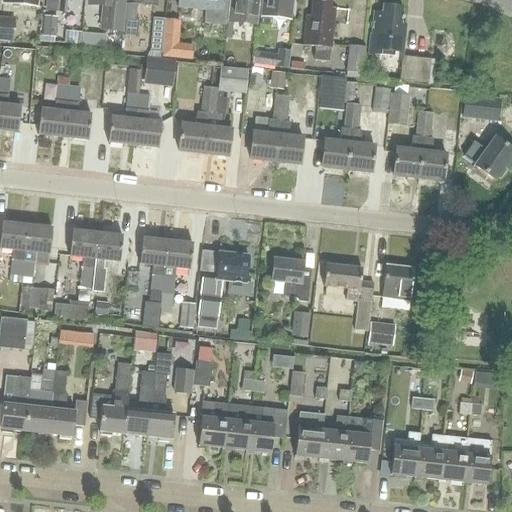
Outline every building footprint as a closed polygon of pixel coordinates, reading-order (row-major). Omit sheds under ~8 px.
[(47,0),(46,11),(63,13),(64,0),(71,0),(78,1),(77,0),(47,0)] [(121,31),(124,3),(113,2),(112,0),(87,0),(87,5),(102,7),(100,29),(121,31)] [(156,0),(126,0),(123,35),(136,36),(137,21),(135,21),(136,4),(156,6),(156,0)] [(177,0),(177,7),(205,10),(204,23),(224,25),(226,0),(177,0)] [(256,25),(258,0),(233,0),(233,1),(230,1),(228,22),(234,22),(256,25)] [(262,0),(261,17),(260,25),(270,26),(271,18),(290,20),(291,0),(262,0)] [(328,62),(329,49),(331,49),(335,9),(331,9),(331,1),(323,0),(311,0),(310,23),(305,22),(302,46),(314,47),(313,60),(328,62)] [(374,13),(370,50),(370,55),(393,57),(394,52),(403,53),(405,26),(400,25),(402,8),(383,6),(382,14),(374,13)] [(57,16),(44,15),(42,36),(55,37),(57,16)] [(0,41),(12,43),(14,19),(0,17),(0,41)] [(161,52),(164,19),(152,18),(149,52),(161,52)] [(177,20),(164,19),(161,52),(161,57),(174,58),(177,20)] [(233,39),(234,22),(228,22),(227,22),(225,38),(233,39)] [(82,34),(81,45),(98,47),(104,47),(105,44),(105,36),(82,34)] [(349,47),(346,72),(346,78),(362,79),(365,48),(349,47)] [(291,51),(277,49),(274,67),(283,68),(288,69),(291,51)] [(175,59),(147,56),(145,83),(173,86),(175,59)] [(427,83),(430,60),(402,57),(400,80),(427,83)] [(303,70),(304,63),(290,61),(289,69),(303,70)] [(245,95),(247,70),(220,68),(217,92),(245,95)] [(284,73),(271,72),(269,89),(282,91),(284,73)] [(342,104),(345,83),(345,79),(321,77),(317,109),(341,111),(342,104)] [(0,78),(0,131),(17,133),(20,107),(6,106),(9,80),(0,78)] [(53,111),(40,110),(37,136),(62,139),(65,112),(68,87),(56,86),(53,111)] [(65,112),(62,139),(88,141),(91,115),(76,114),(79,88),(68,87),(65,112)] [(390,89),(373,87),(371,112),(387,113),(390,89)] [(203,155),(210,89),(202,88),(200,113),(197,113),(195,127),(180,125),(177,152),(203,155)] [(210,89),(203,155),(228,157),(231,131),(216,129),(217,114),(214,114),(217,89),(210,89)] [(387,125),(405,127),(408,95),(390,93),(387,125)] [(132,147),(135,120),(138,95),(126,94),(123,119),(110,117),(107,144),(132,147)] [(146,121),(148,97),(138,95),(135,120),(132,147),(157,149),(160,123),(146,121)] [(274,162),(282,96),(273,95),(270,121),(269,121),(268,135),(252,133),(249,160),(274,162)] [(282,96),(274,162),(299,165),(302,139),(287,137),(289,122),(285,122),(288,97),(282,96)] [(497,122),(499,101),(464,96),(461,118),(497,122)] [(346,171),(354,105),(344,104),(342,128),(339,127),(337,143),(324,142),(321,168),(346,171)] [(354,105),(346,171),(371,174),(374,147),(359,145),(361,130),(357,129),(360,105),(354,105)] [(422,138),(425,113),(417,112),(414,137),(422,138)] [(429,139),(432,114),(425,113),(422,138),(421,151),(418,179),(443,182),(446,155),(430,154),(432,140),(429,139)] [(418,179),(421,151),(422,138),(414,137),(412,137),(411,152),(395,150),(393,176),(418,179)] [(503,169),(511,156),(511,150),(494,138),(484,151),(475,145),(464,160),(495,181),(497,178),(500,180),(506,171),(503,169)] [(488,215),(487,201),(463,202),(463,216),(488,215)] [(23,252),(26,226),(1,223),(0,232),(0,249),(11,251),(9,276),(21,277),(24,252),(23,252)] [(24,252),(21,277),(32,278),(33,265),(47,266),(52,229),(26,226),(23,252),(24,252)] [(89,292),(93,260),(97,234),(71,231),(68,257),(81,259),(78,291),(89,292)] [(93,260),(89,292),(103,294),(104,271),(103,271),(104,261),(119,263),(122,237),(97,234),(93,260)] [(160,293),(167,242),(142,239),(139,265),(152,266),(149,292),(160,293)] [(158,313),(169,314),(175,269),(189,271),(192,245),(167,242),(160,293),(159,304),(158,308),(158,313)] [(216,275),(202,273),(197,328),(215,330),(216,320),(217,320),(221,281),(229,282),(228,295),(249,297),(251,282),(245,282),(248,257),(219,253),(216,275)] [(304,269),(305,263),(272,260),(270,282),(286,283),(284,297),(297,298),(300,302),(308,303),(308,300),(309,300),(312,270),(304,269)] [(367,332),(371,304),(373,284),(359,283),(361,269),(325,265),(323,287),(346,289),(345,302),(356,303),(353,331),(367,332)] [(410,301),(413,270),(385,267),(382,298),(410,301)] [(20,288),(18,312),(30,313),(30,309),(38,310),(40,290),(20,288)] [(38,310),(38,312),(50,313),(52,291),(40,290),(38,310)] [(106,316),(108,302),(96,300),(94,314),(106,316)] [(53,304),(52,319),(85,322),(87,302),(68,301),(67,305),(53,304)] [(143,302),(141,327),(156,328),(158,313),(158,308),(159,304),(143,302)] [(181,303),(178,328),(192,329),(194,305),(181,303)] [(309,313),(294,311),(291,335),(306,336),(309,313)] [(0,345),(23,348),(26,321),(0,318),(0,345)] [(394,325),(370,322),(367,343),(392,346),(394,325)] [(91,349),(93,335),(59,331),(57,345),(91,349)] [(211,348),(198,346),(197,361),(209,363),(211,348)] [(157,354),(154,374),(164,375),(169,376),(171,356),(157,354)] [(208,388),(211,364),(195,362),(193,386),(208,388)] [(128,377),(129,365),(116,363),(115,375),(112,397),(90,395),(88,419),(100,420),(99,432),(100,432),(100,435),(112,437),(112,434),(122,435),(124,410),(128,377)] [(472,371),(459,369),(458,380),(470,382),(472,371)] [(48,435),(55,372),(42,370),(40,392),(28,390),(23,432),(48,435)] [(175,394),(191,396),(193,372),(177,370),(175,394)] [(55,372),(48,435),(59,436),(59,439),(70,440),(70,438),(72,438),(74,426),(83,427),(85,403),(74,402),(73,412),(64,411),(66,395),(64,395),(65,373),(55,372)] [(148,438),(154,374),(140,373),(136,411),(124,410),(122,435),(148,438)] [(300,397),(303,374),(291,373),(289,395),(300,397)] [(474,373),(472,388),(496,391),(497,375),(474,373)] [(154,374),(148,438),(158,439),(158,442),(169,444),(169,440),(172,441),(175,416),(160,414),(164,375),(154,374)] [(23,432),(28,390),(29,379),(16,377),(15,389),(4,388),(0,423),(0,429),(1,430),(1,433),(12,434),(12,431),(23,432)] [(242,380),(241,391),(253,392),(254,381),(242,380)] [(254,381),(253,392),(262,394),(264,382),(254,381)] [(325,400),(326,389),(315,388),(313,399),(325,400)] [(350,392),(339,390),(337,402),(349,403),(350,392)] [(422,411),(423,400),(410,398),(409,409),(422,411)] [(423,400),(422,411),(432,412),(432,401),(423,400)] [(222,449),(227,405),(216,404),(201,402),(199,417),(201,417),(198,446),(222,449)] [(470,416),(471,405),(459,404),(458,415),(470,416)] [(246,451),(251,408),(227,405),(222,449),(246,451)] [(471,405),(470,416),(479,417),(480,406),(471,405)] [(251,408),(246,451),(270,454),(272,439),(283,440),(286,411),(251,408)] [(318,459),(322,424),(323,416),(299,413),(294,456),(318,459)] [(342,462),(348,418),(336,417),(335,425),(322,424),(318,459),(342,462)] [(348,418),(342,462),(367,464),(368,450),(378,451),(382,422),(360,419),(348,418)] [(419,443),(419,435),(407,433),(407,441),(394,439),(392,447),(390,475),(414,478),(419,443)] [(438,480),(443,437),(431,436),(430,444),(419,443),(414,478),(438,480)] [(462,483),(467,440),(443,437),(438,480),(462,483)] [(467,440),(462,483),(486,485),(491,442),(467,440)]
